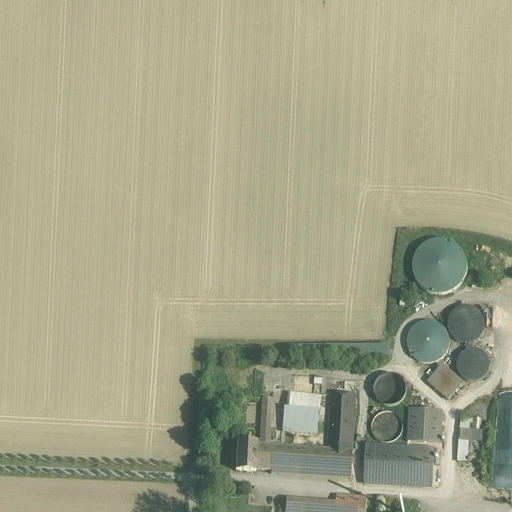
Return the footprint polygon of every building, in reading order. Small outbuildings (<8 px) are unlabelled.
[(444,294),(466,288),(469,264),(466,253),(462,253),(460,243),(439,241),(419,247),(416,271),(422,292),(444,294)] [(484,333),(485,326),(483,318),(479,312),(473,308),(466,307),(459,309),(453,313),(449,319),(448,326),(449,333),(453,339),(459,343),(467,344),(474,343),(480,339),(484,333)] [(448,351),(449,343),(448,335),(443,328),(436,323),(428,322),(420,323),(413,328),(408,335),(407,343),(408,351),(413,358),(420,363),(428,364),(436,363),(443,358),(448,351)] [(392,357),(392,344),(348,345),(348,359),(392,357)] [(488,372),(490,366),(488,360),(485,354),(479,351),(473,350),(467,351),(461,355),(458,360),(456,366),(458,373),(461,378),(467,382),(473,383),(480,382),(485,378),(488,372)] [(458,390),(437,372),(428,382),(448,401),(458,390)] [(405,397),(406,391),(405,385),(402,380),(396,376),(390,375),(384,376),(379,380),(375,385),(374,391),(375,398),(379,403),(384,406),(390,407),(397,406),(402,403),(405,397)] [(319,436),(322,396),(287,392),(283,433),(319,436)] [(327,450),(269,446),(272,400),(262,399),(259,445),(257,445),(256,471),(271,472),(270,474),(352,480),(353,451),(356,395),(331,393),(327,450)] [(442,412),(409,410),(408,442),(440,444),(442,412)] [(402,434),(403,428),(401,422),(398,417),(393,414),(387,413),(381,414),(376,417),(372,422),(371,428),(373,434),(376,440),(381,443),(387,444),(393,443),(398,439),(402,434)] [(483,442),(484,430),(467,430),(467,421),(461,420),(460,451),(469,451),(469,442),(483,442)] [(257,443),(237,441),(235,472),(255,473),(256,471),(257,445),(257,443)] [(435,450),(366,446),(364,484),(432,488),(435,450)] [(365,511),(367,499),(336,497),(336,504),(334,511),(365,511)] [(303,511),(304,501),(286,499),(284,511),(303,511)] [(334,511),(336,504),(304,501),(303,511),(334,511)]
